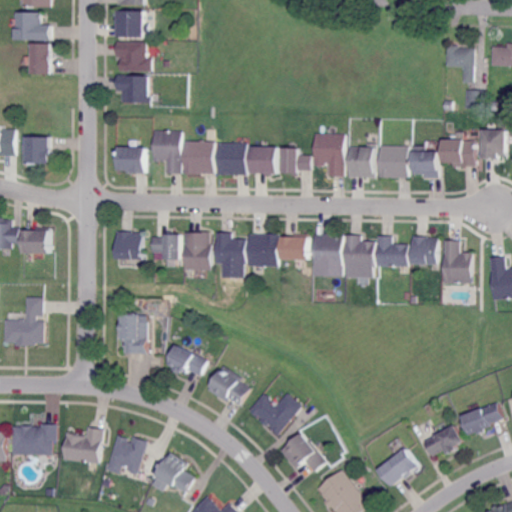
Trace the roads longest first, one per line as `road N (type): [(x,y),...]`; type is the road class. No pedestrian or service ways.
road 1 (residential): [(90,207),(500,212)]
road 2 (residential): [(93,0),(86,389)]
road 3 (residential): [(0,387),(86,389),(145,401),(228,445),(293,511)]
